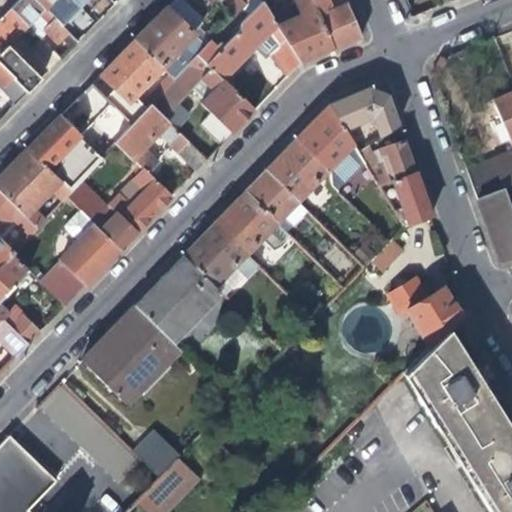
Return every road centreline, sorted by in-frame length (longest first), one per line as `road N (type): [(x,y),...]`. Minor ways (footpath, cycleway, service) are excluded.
road 1 (residential): [(0,399),(293,103),(328,77),(389,51)]
road 2 (residential): [(476,290),(389,51)]
road 3 (residential): [(139,0),(0,140)]
road 4 (residential): [(389,51),(511,1)]
